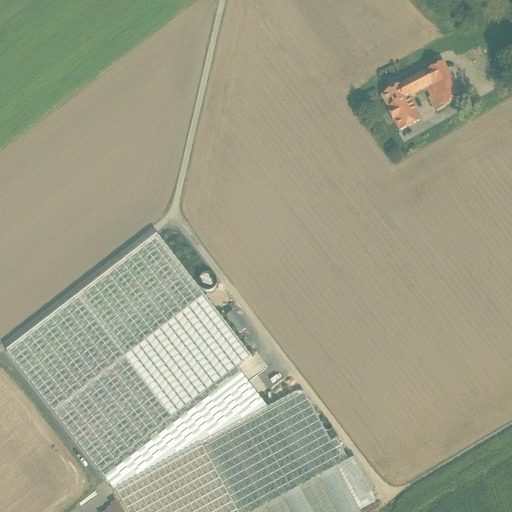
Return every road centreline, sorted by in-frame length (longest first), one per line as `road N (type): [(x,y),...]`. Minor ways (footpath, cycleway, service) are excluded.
road 1 (track): [(178,221),(392,499),(511,432)]
road 2 (track): [(224,0),(178,221),(0,353)]
